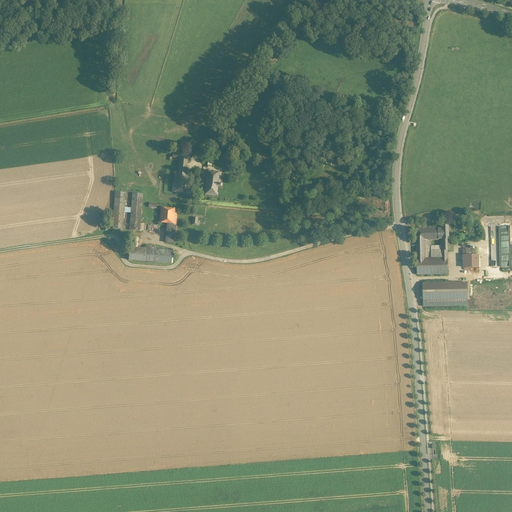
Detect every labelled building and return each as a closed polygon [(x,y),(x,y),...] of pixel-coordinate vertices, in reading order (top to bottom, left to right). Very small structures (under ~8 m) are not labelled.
[(186,171),(188,154),(173,152),(172,157),(178,158),(177,170),(186,171)] [(186,171),(177,170),(174,192),(183,193),(186,171)] [(209,171),(207,171),(204,195),(217,197),(218,194),(216,194),(217,187),(217,184),(219,173),(208,172),(209,171)] [(125,193),(115,192),(113,229),(123,230),(125,193)] [(142,194),(132,194),(130,230),(140,231),(142,194)] [(160,218),(160,223),(176,225),(177,209),(168,208),(162,208),(160,218)] [(176,225),(169,224),(167,243),(174,244),(174,243),(176,225)] [(511,240),(511,225),(509,226),(509,231),(501,231),(501,235),(509,235),(509,241),(511,240)] [(439,240),(441,240),(441,243),(447,243),(447,240),(449,240),(449,226),(442,226),(442,228),(438,228),(439,240)] [(425,240),(425,228),(416,229),(417,251),(424,251),(424,241),(425,241),(425,240)] [(425,240),(439,240),(438,228),(425,228),(425,240)] [(431,257),(441,257),(441,245),(431,245),(431,257)] [(172,263),(173,251),(156,250),(146,249),(129,248),(128,260),(172,263)] [(478,255),(475,255),(463,255),(464,268),(479,267),(478,255)] [(448,275),(447,257),(441,257),(431,257),(429,258),(417,258),(417,275),(448,275)] [(467,283),(423,284),(423,306),(467,305),(467,283)]
